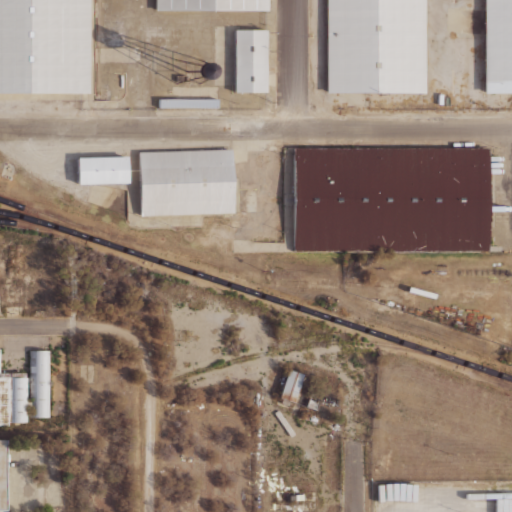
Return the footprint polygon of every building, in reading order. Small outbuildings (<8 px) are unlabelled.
[(88,0),(89,93),(0,93),(0,0),(88,0)] [(268,0),(268,10),(155,10),(155,0),(268,0)] [(424,0),(424,92),(326,92),(326,0),(424,0)] [(511,0),(511,93),(484,93),(484,0),(511,0)] [(234,30),(266,30),(266,93),(234,93),(234,30)] [(217,108),(158,108),(158,98),(217,98),(217,108)] [(292,250),(292,147),(488,147),(488,250),(292,250)] [(140,216),(137,152),(231,149),(233,213),(140,216)] [(128,182),(77,184),(76,157),(127,156),(128,182)] [(26,401),(26,372),(0,372),(0,424),(8,424),(8,422),(26,422),(26,407),(28,407),(28,416),(48,416),(48,350),(28,350),(28,401),(26,401)] [(282,397),(278,396),(287,369),(302,374),(293,401),(289,400),(287,404),(280,402),(282,397)] [(305,405),(308,395),(319,398),(315,409),(305,405)] [(0,510),(0,439),(6,439),(6,453),(9,453),(9,461),(6,461),(6,510),(0,510)]
